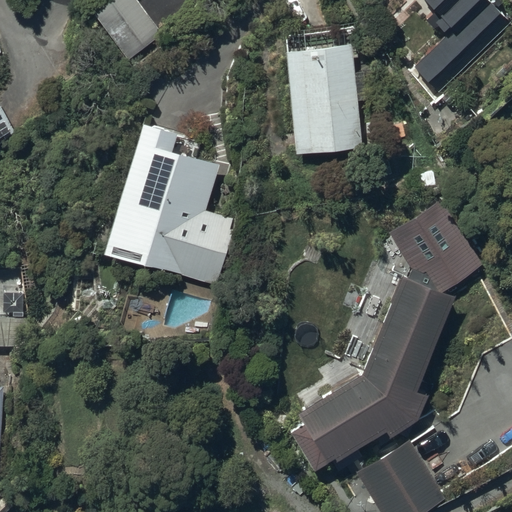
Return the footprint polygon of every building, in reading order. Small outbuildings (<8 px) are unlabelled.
[(169,36),(143,0),(90,0),(88,2),(131,63),(169,36)] [(410,59),(438,87),(511,14),(511,13),(499,1),(499,0),(430,0),(421,9),(440,29),(410,59)] [(283,13),(296,143),(362,136),(358,92),(371,90),(368,63),(355,65),(353,40),(360,39),(356,8),(323,11),(322,4),(311,5),(311,10),(283,13)] [(0,137),(18,128),(0,89),(0,137)] [(180,116),(142,103),(96,237),(216,278),(233,225),(228,223),(232,213),(202,203),(220,149),(191,140),(193,133),(177,127),(180,116)] [(309,417),(292,428),(313,463),(329,454),(336,466),(360,451),(354,441),(374,429),(373,427),(383,421),(388,428),(416,410),(427,383),(413,377),(451,284),(448,282),(480,262),(438,196),(387,227),(412,266),(397,261),(360,358),(297,397),(309,417)] [(0,305),(0,335),(27,338),(30,309),(0,305)] [(407,429),(353,459),(382,511),(410,511),(443,494),(407,429)]
